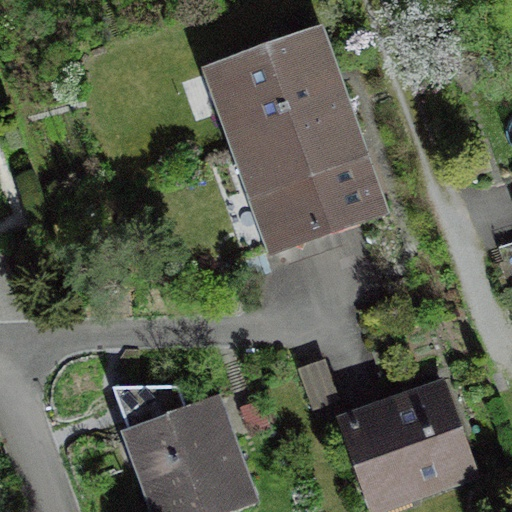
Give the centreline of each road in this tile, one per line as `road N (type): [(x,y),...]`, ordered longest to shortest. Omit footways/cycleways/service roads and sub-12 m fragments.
road 1 (residential): [(0,373),(300,349),(390,371),(462,356),(475,291),(363,0)]
road 2 (residential): [(47,511),(0,389)]
